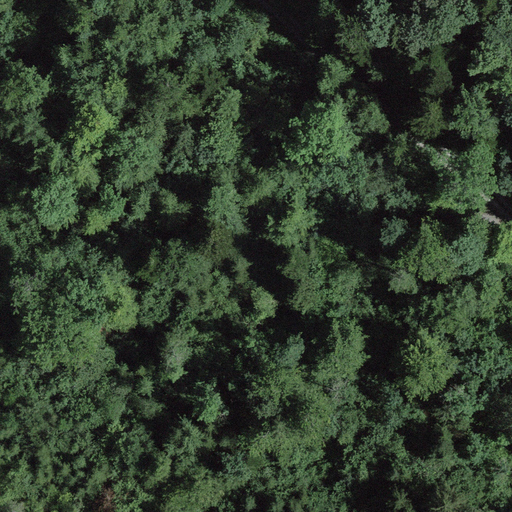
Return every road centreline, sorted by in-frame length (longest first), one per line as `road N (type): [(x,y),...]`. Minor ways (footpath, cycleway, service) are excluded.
road 1 (track): [(0,35),(73,105),(126,131),(372,197),(511,223)]
road 2 (track): [(511,216),(265,0)]
